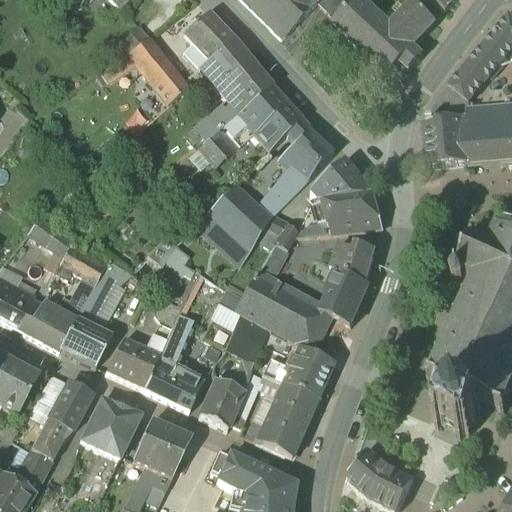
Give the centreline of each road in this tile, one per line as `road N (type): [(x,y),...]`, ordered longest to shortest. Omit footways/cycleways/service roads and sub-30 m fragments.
road 1 (residential): [(321,498),(0,344)]
road 2 (tertiary): [(321,498),(396,268),(398,170)]
road 3 (residential): [(209,0),(337,133),(372,162),(398,170)]
road 4 (tertiary): [(398,170),(411,106),(491,0)]
